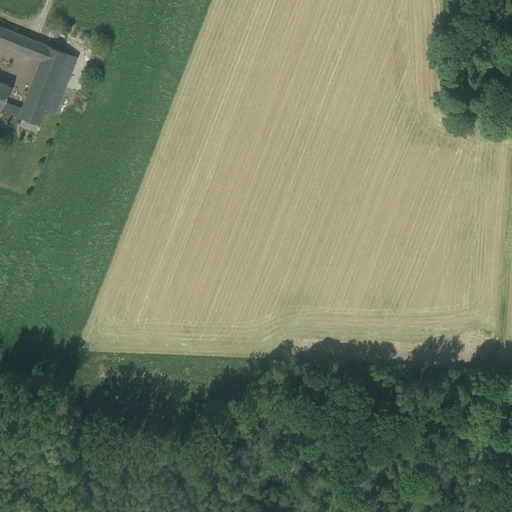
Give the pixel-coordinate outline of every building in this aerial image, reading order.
[(0,43),(25,54),(31,38),(0,26),(0,43)] [(25,54),(32,57),(38,41),(31,38),(25,54)] [(32,57),(41,60),(47,45),(38,41),(32,57)] [(19,116),(23,118),(38,124),(39,125),(45,110),(68,53),(47,45),(41,60),(21,108),(19,116)] [(77,57),(68,53),(45,110),(55,114),(77,57)] [(0,108),(1,109),(4,102),(10,86),(0,81),(0,108)] [(1,109),(12,114),(15,106),(4,102),(1,109)] [(12,114),(19,116),(21,108),(15,106),(12,114)] [(35,131),(38,124),(23,118),(20,125),(35,131)]
